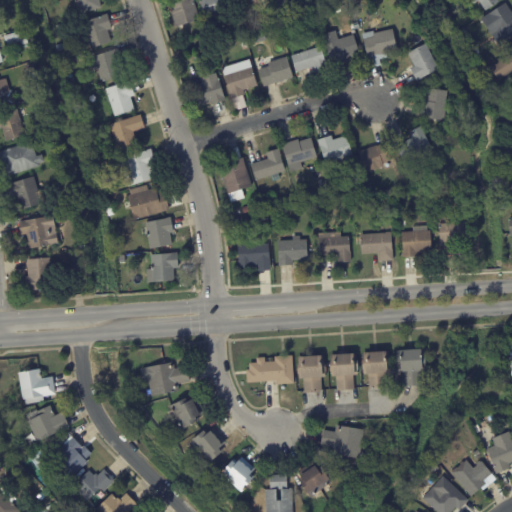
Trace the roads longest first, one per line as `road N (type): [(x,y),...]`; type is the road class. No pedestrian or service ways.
road 1 (residential): [(138,0),(206,226),(213,304)]
road 2 (secondary): [(215,327),(478,310)]
road 3 (residential): [(80,335),(94,413),(186,511)]
road 4 (residential): [(182,145),(342,94),(375,102)]
road 5 (secondary): [(476,287),(290,299)]
road 6 (residential): [(215,327),(232,406),(277,430)]
